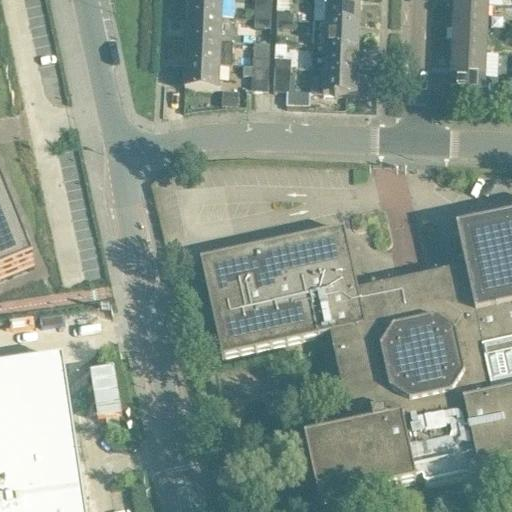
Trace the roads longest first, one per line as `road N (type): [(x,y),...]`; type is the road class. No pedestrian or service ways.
road 1 (residential): [(191,511),(124,206),(120,153)]
road 2 (residential): [(120,153),(269,139),(415,145)]
road 3 (residential): [(85,0),(120,153)]
road 4 (residential): [(415,145),(420,0)]
